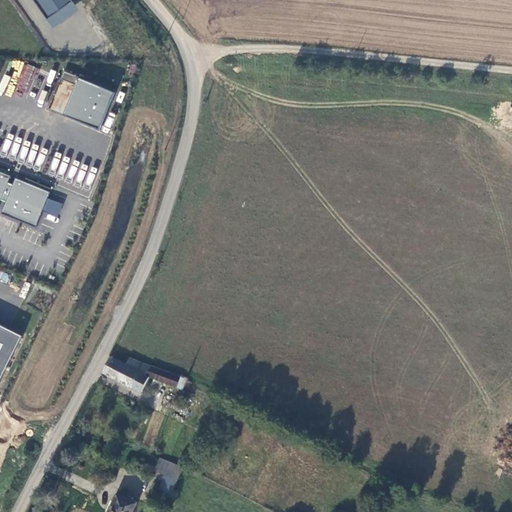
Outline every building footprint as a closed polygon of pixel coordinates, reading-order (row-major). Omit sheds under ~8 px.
[(34,0),(53,27),(79,9),(73,0),(34,0)] [(50,108),(102,129),(117,91),(65,70),(50,108)] [(3,213),(38,227),(44,210),(59,217),(65,204),(50,198),(52,191),(17,177),(15,184),(10,182),(13,175),(0,169),(0,206),(3,199),(8,201),(3,213)] [(0,323),(0,383),(24,335),(0,323)] [(128,368),(115,360),(107,375),(140,394),(148,380),(154,370),(132,362),(128,368)] [(148,380),(185,394),(188,383),(154,370),(148,380)] [(160,474),(181,483),(187,469),(165,461),(160,474)] [(121,497),(114,511),(137,511),(140,506),(121,497)]
